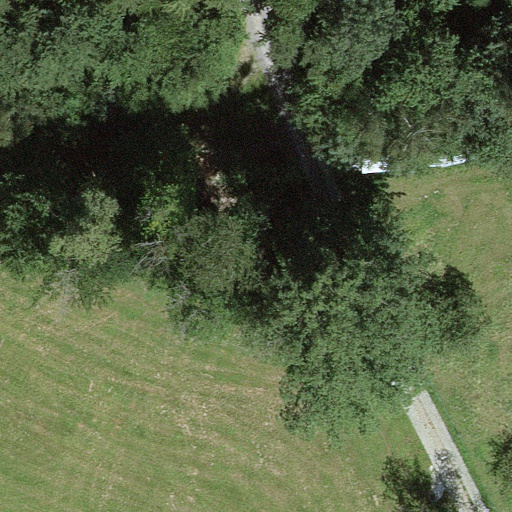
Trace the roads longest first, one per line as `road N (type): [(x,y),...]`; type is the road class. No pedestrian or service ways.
road 1 (track): [(456,511),(313,203),(255,0)]
road 2 (track): [(313,203),(188,194),(0,197)]
